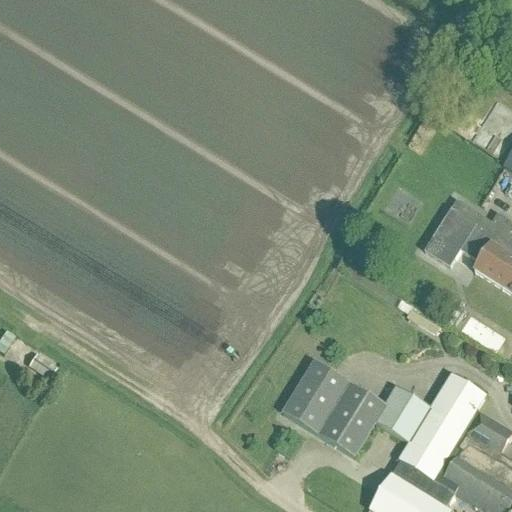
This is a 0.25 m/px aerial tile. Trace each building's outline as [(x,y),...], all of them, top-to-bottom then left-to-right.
[(511,158),(501,175),(511,182),(511,158)] [(457,206),(425,257),(450,274),(460,257),(466,260),(470,262),(479,269),(474,277),(511,301),(511,227),(498,219),(492,229),(457,206)] [(436,343),(441,336),(411,318),(413,315),(400,307),(396,315),(409,322),(407,326),(436,343)] [(48,388),(60,371),(39,356),(27,374),(48,388)] [(397,393),(386,411),(354,391),(353,390),(315,367),(283,419),(321,443),(356,464),(357,464),(378,431),(411,451),(414,453),(395,482),(444,511),(448,511),(456,500),(475,511),(511,511),(511,454),(508,451),(511,444),(511,442),(477,420),(487,405),(453,384),(433,415),(397,394),(397,393)] [(444,511),(395,482),(375,511),(444,511)]
